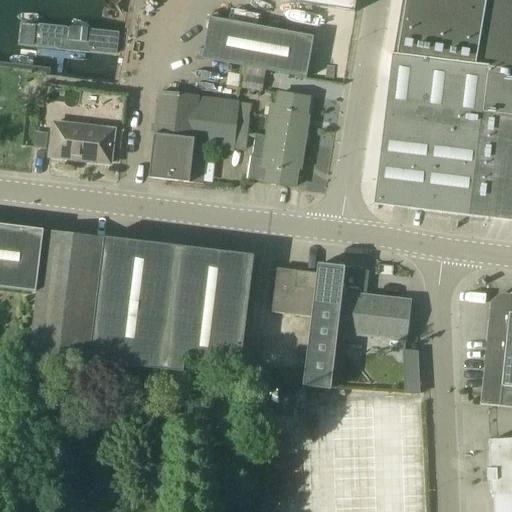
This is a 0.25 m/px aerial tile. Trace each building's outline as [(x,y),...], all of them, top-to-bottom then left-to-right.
[(276,0),(356,13),(357,0),(276,0)] [(391,57),(393,57),(375,206),(511,222),(511,72),(489,69),(475,68),(486,0),(402,0),(393,56),(391,56),(391,57)] [(315,39),(210,20),(202,60),(240,68),(265,72),(308,81),(315,39)] [(243,77),(264,80),(265,72),(240,68),(239,76),(240,76),(243,77)] [(261,94),(264,80),(243,77),(240,90),(261,94)] [(232,153),(234,133),(237,102),(183,95),(158,92),(149,179),(202,185),(206,150),(232,153)] [(304,127),(308,99),(276,94),(274,106),(269,106),(264,137),(304,143),(306,128),(304,127)] [(234,133),(247,135),(250,105),(239,104),(239,103),(237,102),(234,133)] [(109,164),(114,130),(54,123),(50,157),(109,164)] [(48,134),(35,133),(33,149),(46,150),(48,134)] [(245,151),(247,135),(234,133),(232,153),(233,153),(234,150),(245,151)] [(304,143),(264,137),(264,138),(255,137),(248,180),(295,188),(299,160),(301,160),(304,143)] [(0,289),(36,294),(44,232),(0,226),(0,289)] [(254,257),(152,245),(44,232),(36,294),(28,357),(137,371),(137,369),(183,374),(185,361),(240,367),(254,257)] [(341,294),(345,269),(318,266),(316,275),(313,292),(310,318),(311,318),(302,386),(330,389),(337,333),(340,333),(344,294),(341,294)] [(344,294),(340,333),(404,340),(403,352),(404,352),(408,324),(404,324),(407,301),(365,297),(365,290),(366,290),(368,272),(345,270),(345,269),(341,294),(344,294)] [(310,318),(313,292),(294,289),(296,272),(277,270),(271,313),(310,318)] [(316,275),(296,272),(294,289),(313,292),(316,275)] [(511,408),(511,297),(501,296),(492,303),(486,367),(484,367),(480,405),(511,408)] [(405,395),(421,396),(420,374),(404,373),(405,395)] [(494,498),(494,511),(511,511),(511,440),(489,442),(491,498),(494,498)]
